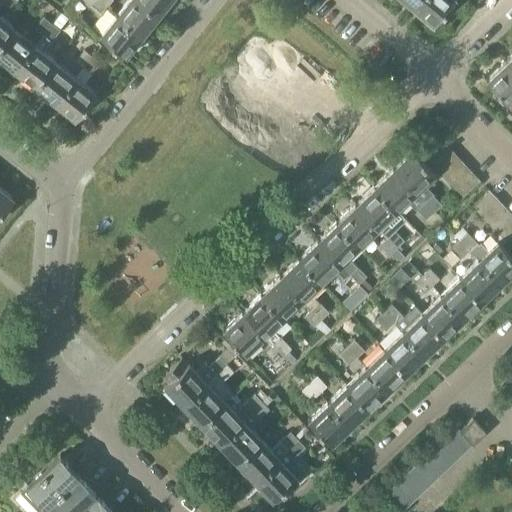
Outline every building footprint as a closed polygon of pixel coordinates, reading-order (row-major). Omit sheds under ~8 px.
[(107,6),(98,0),(92,0),(89,6),(100,15),(107,6)] [(160,13),(143,0),(126,0),(117,12),(144,33),(160,13)] [(170,0),(143,0),(160,13),(170,0)] [(453,0),(418,0),(413,7),(433,25),(453,0)] [(42,33),(35,43),(14,70),(34,86),(56,59),(44,50),(69,18),(61,12),(52,23),(52,22),(43,34),(42,33)] [(144,33),(117,12),(100,33),(127,54),(144,33)] [(0,45),(15,27),(0,14),(0,45)] [(43,34),(52,22),(43,16),(34,27),(42,33),(43,34)] [(35,43),(15,27),(0,45),(0,58),(14,70),(35,43)] [(83,67),(92,55),(84,49),(75,60),(82,66),(83,67)] [(76,76),(54,102),(75,119),(97,92),(84,82),(101,62),(92,55),(83,67),(82,66),(75,75),(76,76)] [(56,59),(34,86),(54,102),(76,76),(75,75),(56,59)] [(511,102),(511,68),(505,61),(485,79),(510,105),(511,102)] [(438,168),(455,152),(446,143),(429,159),(438,168)] [(434,211),(434,210),(441,203),(432,194),(433,193),(425,184),(436,174),(412,149),(393,167),(434,211)] [(463,161),(455,152),(438,168),(446,177),(463,161)] [(471,170),(463,161),(446,177),(454,185),(471,170)] [(393,167),(374,185),(397,210),(407,200),(416,209),(417,208),(435,227),(443,220),(434,210),(434,211),(393,167)] [(479,179),(471,170),(454,185),(463,194),(479,179)] [(397,210),(374,185),(355,203),(379,228),(387,236),(396,246),(403,240),(394,230),(406,218),(397,210)] [(0,186),(0,213),(13,197),(0,186)] [(480,213),(497,197),(489,188),(472,204),(480,213)] [(497,197),(480,213),(489,222),(506,206),(497,197)] [(379,228),(355,203),(336,221),(360,246),(379,228)] [(511,216),(511,212),(506,206),(489,222),(497,230),(511,216)] [(511,233),(511,216),(497,230),(506,240),(511,233)] [(336,221),(317,239),(341,264),(341,263),(360,246),(336,221)] [(467,231),(460,238),(470,249),(470,250),(477,258),(477,257),(501,282),(511,271),(511,254),(497,239),(487,248),(480,241),(478,243),(467,231)] [(387,236),(379,244),(388,254),(396,246),(387,236)] [(470,249),(460,238),(452,246),(462,257),(470,250),(470,249)] [(341,264),(317,239),(299,257),(322,281),(333,271),(342,281),(350,290),(358,282),(349,272),(341,263),(341,264)] [(299,257),(280,274),(303,299),(303,300),(310,308),(311,308),(321,318),(328,311),(310,292),(322,281),(299,257)] [(477,258),(459,275),(482,300),(501,282),(477,257),(477,258)] [(356,265),(349,272),(358,282),(366,275),(356,265)] [(429,267),(421,275),(432,285),(439,278),(429,267)] [(303,299),(280,274),(261,292),(284,317),(303,300),(303,299)] [(432,285),(421,275),(414,282),(424,292),(432,285)] [(459,275),(440,293),(463,318),(482,300),(459,275)] [(261,292),(242,310),(265,335),(265,336),(273,344),(273,343),(283,354),(283,355),(291,364),(297,359),(288,349),(291,347),(273,328),(284,317),(261,292)] [(440,293),(421,311),(445,335),(463,318),(440,293)] [(445,335),(421,311),(414,304),(403,315),(392,303),(385,310),(395,320),(394,321),(402,329),(426,353),(445,335)] [(310,308),(303,315),(313,326),(320,319),(310,308)] [(265,335),(242,310),(223,329),(246,353),(265,336),(265,335)] [(395,320),(385,310),(376,317),(387,328),(394,321),(395,320)] [(402,329),(384,346),(407,371),(426,353),(402,329)] [(354,339),(346,346),(357,357),(364,350),(354,339)] [(273,343),(273,344),(265,351),(275,361),(283,355),(283,354),(273,343)] [(357,357),(346,346),(339,353),(349,364),(357,357)] [(407,371),(384,346),(365,364),(388,389),(407,371)] [(226,362),(226,363),(237,352),(233,349),(223,359),(219,354),(208,364),(205,361),(196,369),(188,361),(188,362),(181,355),(165,370),(172,377),(163,385),(182,404),(207,380),(207,381),(216,373),(215,373),(226,362)] [(233,370),(226,363),(226,362),(215,373),(216,373),(223,381),(233,370)] [(365,364),(346,382),(370,407),(388,389),(365,364)] [(300,388),(307,382),(298,372),(291,378),(300,388)] [(309,381),(319,392),(326,386),(316,374),(309,381)] [(511,378),(509,375),(500,383),(511,395),(511,378)] [(225,399),(207,381),(207,380),(182,404),(200,423),(225,399)] [(319,392),(309,381),(301,388),(311,400),(319,392)] [(370,407),(346,382),(327,400),(351,425),(370,407)] [(235,410),(225,399),(200,423),(218,442),(261,400),(254,392),(235,410)] [(261,400),(218,442),(236,461),(260,437),(250,426),(269,408),(261,400)] [(351,425),(327,400),(308,418),(332,443),(351,425)] [(459,428),(473,443),(486,430),(472,416),(459,428)] [(456,424),(447,433),(464,451),(473,443),(459,428),(456,424)] [(260,437),(236,461),(253,480),(297,438),(290,431),(271,448),(260,437)] [(464,451),(447,433),(438,441),(455,459),(464,451)] [(304,446),(297,438),(253,480),(272,499),(296,476),(299,479),(307,472),(293,457),(304,446)] [(438,441),(429,450),(446,468),(455,459),(438,441)] [(429,450),(420,458),(438,476),(446,468),(429,450)] [(46,504),(77,475),(58,455),(27,485),(46,504)] [(438,476),(420,458),(412,466),(429,484),(438,476)] [(429,484),(412,466),(403,475),(420,493),(429,484)] [(6,469),(0,475),(12,487),(17,481),(6,469)] [(75,511),(95,494),(77,475),(46,504),(53,511),(75,511)] [(403,475),(394,483),(411,501),(420,493),(403,475)] [(411,501),(394,483),(385,491),(403,509),(411,501)] [(112,511),(95,494),(75,511),(112,511)]
